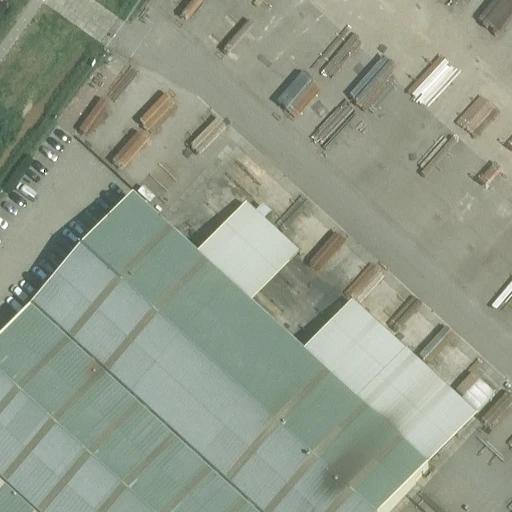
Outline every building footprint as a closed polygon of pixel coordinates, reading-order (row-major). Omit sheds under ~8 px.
[(385,0),(381,8),(395,17),(406,0),(385,0)] [(442,0),(413,38),(425,47),(454,9),(443,0),(442,0)] [(481,27),(447,64),(458,74),(492,37),(481,27)] [(305,197),(281,224),(298,239),(322,211),(305,197)] [(392,511),(429,472),(133,202),(0,347),(0,511),(392,511)] [(347,232),(310,267),(320,277),(356,241),(347,232)] [(447,327),(421,352),(435,367),(461,342),(447,327)] [(477,376),(461,394),(483,413),(499,396),(477,376)] [(482,446),(506,470),(511,464),(511,445),(498,431),(482,446)]
